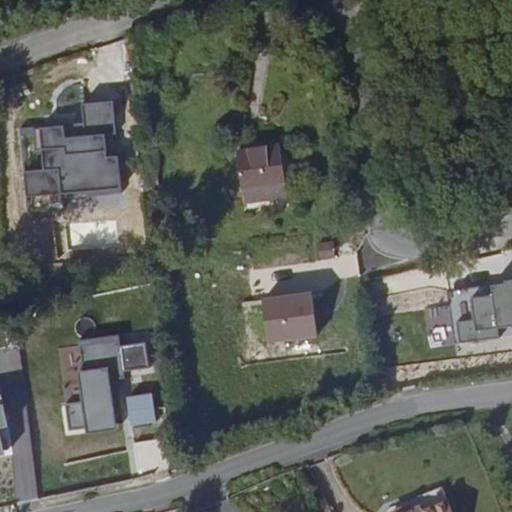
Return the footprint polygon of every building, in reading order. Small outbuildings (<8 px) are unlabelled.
[(82,125),(37,129),(41,169),(24,171),(26,197),(118,188),(110,101),(80,104),(82,125)] [(253,143),(257,184),(284,180),(278,140),(253,143)] [(235,146),(241,187),(257,184),(253,143),(235,146)] [(257,184),(258,195),(286,190),(284,180),(257,184)] [(257,184),(241,187),(242,197),(258,195),(257,184)] [(511,280),(449,289),(456,344),(498,338),(497,328),(511,325),(511,280)] [(310,292),(259,299),(265,344),(316,338),(310,292)] [(385,361),(411,356),(408,344),(383,349),(385,361)] [(108,365),(77,369),(82,403),(64,405),(68,436),(117,429),(108,365)] [(153,395),(126,398),(129,426),(156,423),(153,395)] [(399,507),(406,510),(440,496),(436,487),(397,502),(399,507)] [(406,510),(399,507),(385,511),(446,511),(440,496),(406,510)]
